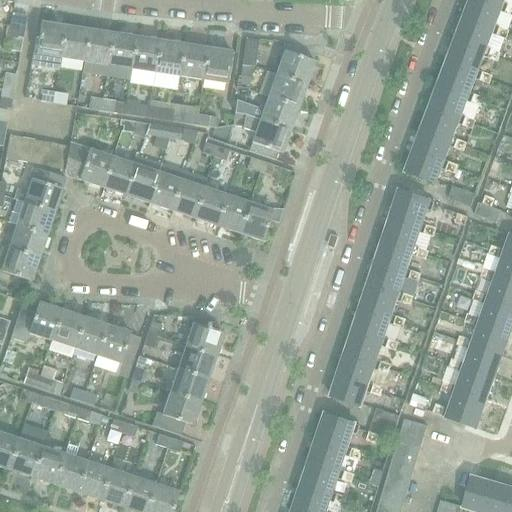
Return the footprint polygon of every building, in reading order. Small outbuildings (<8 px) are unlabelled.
[(496,0),(470,0),(465,14),(495,26),(507,30),(511,18),(511,6),(503,3),(496,0)] [(7,36),(12,37),(17,38),(17,36),(22,37),(26,15),(12,13),(7,36)] [(465,14),(457,36),(486,48),(499,52),(504,39),(505,39),(509,31),(507,30),(495,26),(465,14)] [(40,23),(36,54),(32,54),(30,67),(58,71),(60,58),(65,26),(40,23)] [(65,26),(60,58),(83,62),(88,30),(65,26)] [(88,30),(83,62),(82,73),(106,76),(107,65),(112,34),(88,30)] [(107,65),(106,76),(129,80),(131,69),(136,37),(112,34),(107,65)] [(17,38),(12,37),(10,50),(20,52),(22,37),(17,36),(17,38)] [(457,36),(448,59),(478,70),(483,56),(497,61),(500,53),(486,48),(457,36)] [(136,37),(131,69),(155,73),(159,41),(136,37)] [(245,39),(241,65),(246,66),(247,63),(252,64),(253,64),(257,41),(245,39)] [(159,41),(155,73),(178,76),(183,45),(159,41)] [(183,45),(178,76),(202,80),(206,48),(183,45)] [(206,48),(202,80),(226,84),(230,52),(206,48)] [(284,51),(276,74),(306,85),(314,61),(284,51)] [(448,59),(440,81),(469,93),(474,79),(488,84),(492,75),(478,70),(448,59)] [(241,65),(239,76),(237,87),(249,89),(251,78),(250,78),(252,64),(247,63),(246,66),(241,65)] [(5,73),(3,86),(8,87),(8,85),(13,86),(16,75),(5,73)] [(276,74),(268,96),(298,107),(306,85),(276,74)] [(440,81),(431,104),(461,115),(466,101),(480,106),(483,98),(469,93),(440,81)] [(8,87),(3,86),(1,98),(11,100),(13,86),(8,85),(8,87)] [(52,99),(54,93),(42,91),(40,102),(56,104),(56,99),(52,99)] [(67,95),(54,93),(52,99),(56,99),(56,104),(65,105),(67,95)] [(268,96),(260,120),(289,130),(298,107),(268,96)] [(99,105),(100,99),(89,98),(88,108),(102,111),(103,105),(99,105)] [(114,102),(100,99),(99,105),(103,105),(102,111),(112,112),(114,102)] [(235,101),(233,114),(239,115),(239,112),(245,112),(246,102),(235,101)] [(431,104),(423,126),(452,137),(457,124),(471,129),(474,120),(461,115),(431,104)] [(146,112),(147,107),(137,105),(135,116),(149,118),(150,113),(146,112)] [(161,109),(147,107),(146,112),(150,113),(149,118),(159,120),(161,109)] [(239,115),(233,114),(232,125),(242,126),(242,127),(255,132),(249,151),(275,160),(278,151),(281,153),(289,130),(260,120),(244,115),(245,112),(239,112),(239,115)] [(194,120),(195,114),(184,113),(182,123),(197,125),(198,121),(194,120)] [(216,118),(195,114),(194,120),(198,121),(197,125),(214,128),(216,118)] [(132,133),(134,122),(120,120),(120,125),(123,125),(122,131),(132,133)] [(147,135),(155,136),(169,138),(170,133),(166,133),(167,127),(148,124),(147,135)] [(423,126),(414,149),(444,160),(449,146),(463,151),(466,143),(452,137),(423,126)] [(198,132),(167,127),(166,133),(170,133),(169,138),(179,140),(193,144),(198,132)] [(5,159),(17,161),(21,137),(9,135),(5,159)] [(21,137),(17,161),(28,163),(33,140),(21,137)] [(33,140),(28,163),(40,165),(44,142),(33,140)] [(44,142),(40,165),(52,167),(56,144),(44,142)] [(68,146),(64,169),(63,174),(102,187),(112,157),(69,143),(68,146)] [(201,152),(215,157),(216,152),(213,151),(215,146),(204,143),(201,152)] [(56,144),(52,167),(64,169),(68,146),(56,144)] [(216,152),(215,157),(225,160),(228,151),(215,146),(213,151),(216,152)] [(458,165),(444,160),(414,149),(405,172),(435,183),(441,168),(455,173),(458,165)] [(134,165),(124,195),(147,202),(160,164),(137,156),(134,165)] [(112,157),(102,187),(124,195),(134,165),(112,157)] [(246,168),(260,172),(262,167),(259,166),(260,161),(250,158),(246,168)] [(262,167),(260,172),(271,175),(274,166),(260,161),(259,166),(262,167)] [(160,164),(147,202),(170,210),(180,180),(183,172),(160,164)] [(17,189),(13,199),(23,202),(53,213),(61,189),(45,184),(49,173),(35,168),(27,192),(17,189)] [(180,180),(170,210),(193,218),(203,188),(180,180)] [(203,188),(193,218),(215,225),(226,195),(212,191),(214,185),(205,181),(203,188)] [(448,198),(471,205),(475,194),(452,186),(448,198)] [(399,190),(391,214),(422,224),(426,209),(431,210),(434,202),(429,201),(429,200),(399,190)] [(226,195),(215,225),(238,233),(248,203),(226,195)] [(485,195),(482,204),(491,207),(494,199),(485,195)] [(23,202),(16,225),(46,235),(53,213),(23,202)] [(501,210),(491,207),(482,204),(479,202),(474,215),(496,222),(501,210)] [(248,203),(238,233),(262,241),(268,220),(277,223),(280,214),(248,203)] [(464,225),(467,217),(445,209),(442,217),(464,225)] [(391,214),(384,236),(414,246),(419,232),(432,236),(435,228),(422,224),(391,214)] [(16,225),(8,248),(38,258),(46,235),(16,225)] [(488,254),(497,257),(502,259),(511,262),(511,236),(510,235),(505,250),(491,245),(488,254)] [(384,236),(376,259),(406,269),(411,255),(425,259),(428,251),(414,246),(384,236)] [(38,258),(8,248),(1,271),(31,281),(38,258)] [(488,254),(480,277),(494,281),(511,287),(511,262),(502,259),(497,257),(488,254)] [(376,259),(368,282),(399,292),(404,277),(418,282),(421,274),(406,269),(376,259)] [(475,291),(472,300),(474,300),(511,313),(511,287),(494,281),(489,296),(475,291)] [(368,282),(361,305),(391,315),(396,300),(410,305),(413,296),(399,292),(368,282)] [(450,317),(449,322),(462,327),(464,322),(478,327),(508,337),(511,325),(511,313),(486,304),(474,300),(467,319),(452,313),(450,317)] [(25,343),(29,333),(51,340),(61,310),(38,302),(34,313),(20,308),(10,338),(25,343)] [(361,305),(353,328),(384,338),(389,323),(403,328),(405,320),(391,315),(361,305)] [(61,310),(51,340),(74,348),(84,318),(61,310)] [(0,318),(0,330),(0,331),(0,333),(4,335),(9,322),(0,318)] [(84,318),(74,348),(96,355),(107,325),(84,318)] [(151,322),(146,336),(151,337),(152,334),(157,336),(161,325),(151,322)] [(193,323),(185,347),(215,357),(223,334),(193,323)] [(107,325),(96,355),(119,363),(116,373),(126,377),(139,339),(129,336),(130,333),(107,325)] [(459,337),(456,345),(457,345),(470,350),(500,360),(508,337),(478,327),(473,341),(459,337)] [(353,328),(346,350),(376,360),(381,346),(395,351),(398,342),(384,338),(353,328)] [(151,337),(146,336),(143,346),(153,349),(157,336),(152,334),(151,337)] [(449,368),(492,383),(500,360),(457,345),(452,359),(451,358),(448,367),(449,368)] [(185,347),(177,370),(207,380),(215,357),(185,347)] [(346,350),(338,373),(369,383),(374,369),(387,373),(390,365),(376,360),(346,350)] [(136,367),(131,381),(136,382),(137,379),(142,381),(146,371),(136,367)] [(443,381),(440,390),(450,393),(454,395),(484,405),(492,383),(462,372),(448,367),(443,381)] [(177,370),(170,392),(200,402),(207,380),(177,370)] [(24,383),(34,387),(36,382),(39,383),(40,377),(27,373),(24,383)] [(369,383),(338,373),(331,397),(361,406),(366,392),(380,396),(382,388),(369,383)] [(36,382),(34,387),(48,391),(51,381),(40,377),(39,383),(36,382)] [(136,382),(131,381),(128,391),(138,395),(142,381),(137,379),(136,382)] [(70,399),(80,402),(81,397),(84,398),(86,393),(73,388),(70,399)] [(30,398),(32,392),(22,389),(19,399),(32,404),(34,399),(30,398)] [(46,397),(32,392),(30,398),(34,399),(32,404),(42,407),(46,397)] [(170,392),(162,414),(156,412),(151,426),(180,436),(184,423),(192,426),(200,402),(170,392)] [(81,397),(80,402),(93,406),(97,396),(86,393),(84,398),(81,397)] [(432,413),(442,416),(476,428),(484,405),(454,395),(449,409),(435,404),(432,413)] [(64,414),(78,419),(80,414),(76,413),(78,408),(68,404),(64,414)] [(80,414),(78,419),(88,422),(91,412),(78,408),(76,413),(80,414)] [(376,408),(372,420),(395,427),(399,416),(376,408)] [(325,414),(317,436),(348,446),(352,432),(356,434),(359,426),(355,424),(325,414)] [(122,428),(123,423),(113,419),(110,429),(123,434),(125,429),(122,428)] [(404,419),(401,431),(423,437),(427,426),(404,419)] [(372,420),(369,431),(378,435),(391,439),(395,428),(372,420)] [(137,427),(123,423),(122,428),(125,429),(123,434),(133,437),(137,427)] [(369,431),(366,440),(375,443),(378,435),(369,431)] [(401,431),(397,442),(420,449),(423,437),(401,431)] [(0,466),(8,469),(18,439),(0,432),(0,466)] [(155,444),(168,449),(170,444),(167,443),(168,438),(158,434),(155,444)] [(317,436),(310,459),(340,469),(344,455),(358,460),(361,452),(355,449),(348,446),(317,436)] [(170,444),(168,449),(179,452),(182,442),(168,438),(167,443),(170,444)] [(18,439),(8,469),(31,477),(41,446),(18,439)] [(397,442),(394,454),(416,461),(420,449),(397,442)] [(64,454),(54,484),(77,492),(87,462),(74,457),(77,449),(67,445),(64,454)] [(41,446),(31,477),(54,484),(64,454),(41,446)] [(394,454),(390,465),(413,472),(416,461),(394,454)] [(310,459),(302,482),(332,492),(337,478),(351,483),(354,474),(340,469),(310,459)] [(87,462),(77,492),(99,500),(109,469),(87,462)] [(390,465),(387,477),(409,484),(413,472),(390,465)] [(378,487),(383,471),(374,468),(369,484),(378,487)] [(109,469),(99,500),(122,507),(132,477),(109,469)] [(132,477),(122,507),(136,511),(145,511),(155,484),(132,477)] [(387,477),(383,488),(406,495),(409,484),(387,477)] [(487,511),(496,484),(472,477),(463,506),(478,511),(477,511),(487,511)] [(302,482),(294,505),(316,511),(325,511),(329,501),(343,505),(346,497),(332,492),(302,482)] [(155,484),(145,511),(171,511),(178,494),(178,493),(179,492),(155,484)] [(511,511),(511,488),(496,484),(487,511),(511,511)] [(383,488),(380,500),(402,507),(406,495),(383,488)] [(440,499),(436,511),(440,511),(460,511),(462,506),(440,499)] [(380,500),(376,511),(378,511),(400,511),(402,507),(380,500)]
